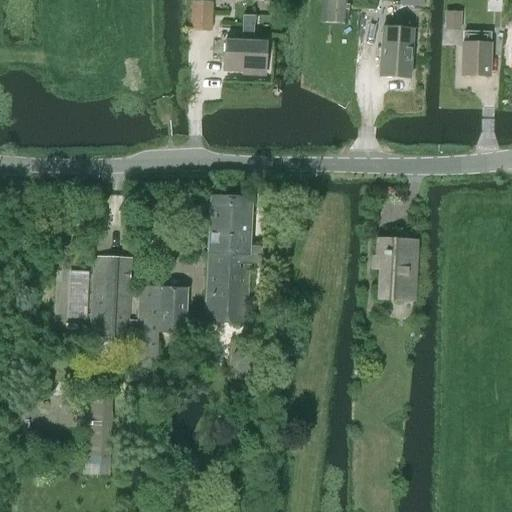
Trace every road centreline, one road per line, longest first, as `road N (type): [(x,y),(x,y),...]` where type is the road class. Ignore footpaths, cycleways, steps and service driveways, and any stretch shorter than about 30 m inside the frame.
road 1 (unclassified): [(511,153),(404,164),(0,160)]
road 2 (track): [(486,511),(493,242),(511,207)]
